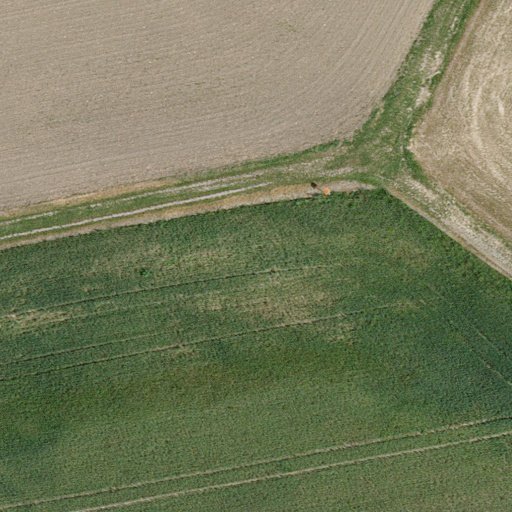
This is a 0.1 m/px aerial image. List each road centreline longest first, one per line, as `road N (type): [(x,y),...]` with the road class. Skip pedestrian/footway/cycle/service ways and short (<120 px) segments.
road 1 (track): [(0,228),(302,170),(382,166)]
road 2 (track): [(382,166),(465,0)]
road 3 (track): [(382,166),(511,263)]
